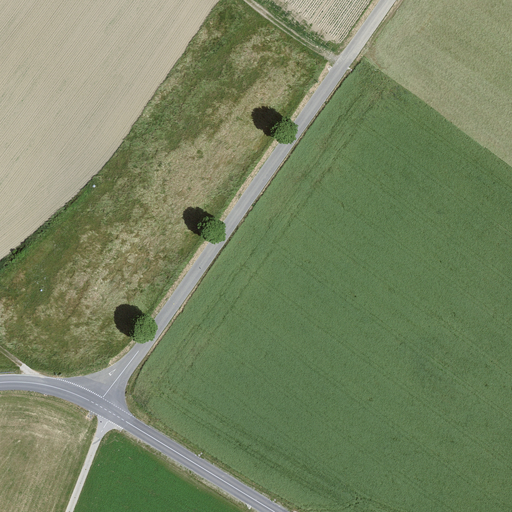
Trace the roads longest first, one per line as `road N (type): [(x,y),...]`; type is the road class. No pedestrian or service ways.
road 1 (tertiary): [(98,405),(385,0)]
road 2 (tertiary): [(98,405),(276,511)]
